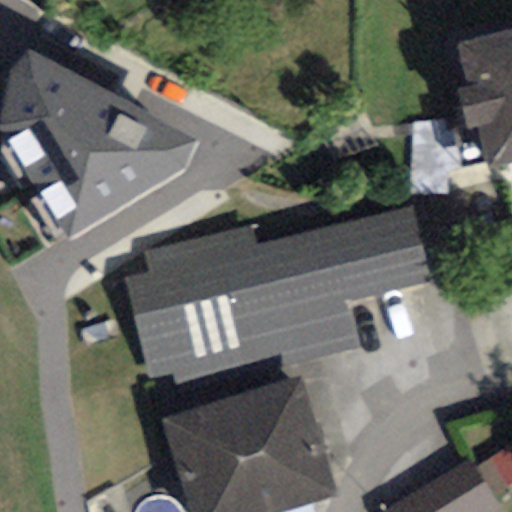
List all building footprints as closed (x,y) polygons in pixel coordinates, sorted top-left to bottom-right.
[(486,168),(511,162),(511,32),(457,46),(468,88),(457,91),(466,132),(477,129),(486,168)] [(9,66),(0,117),(0,131),(69,238),(185,170),(195,141),(30,50),(9,66)] [(125,278),(151,380),(175,374),(177,385),(356,339),(344,302),(430,280),(411,208),(256,247),(250,226),(144,253),(149,272),(125,278)] [(305,375),(158,420),(186,511),(288,511),(343,496),(305,375)] [(385,511),(495,511),(467,465),(385,511)]
